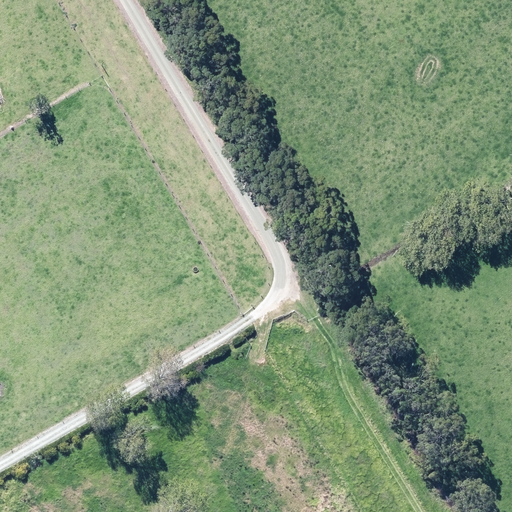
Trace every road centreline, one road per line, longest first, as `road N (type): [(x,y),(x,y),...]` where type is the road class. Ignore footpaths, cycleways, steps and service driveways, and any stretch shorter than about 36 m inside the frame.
road 1 (unclassified): [(128,0),(281,258)]
road 2 (track): [(281,258),(428,511)]
